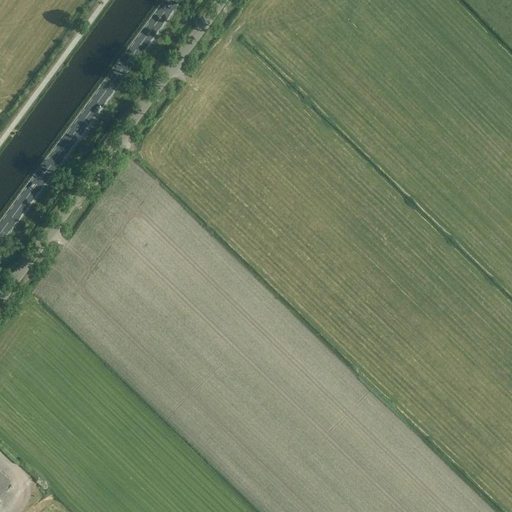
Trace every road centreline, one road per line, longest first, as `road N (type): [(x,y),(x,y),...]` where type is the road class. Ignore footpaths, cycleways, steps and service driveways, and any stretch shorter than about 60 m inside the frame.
road 1 (unclassified): [(0,300),(222,0)]
road 2 (primary): [(0,232),(172,0)]
